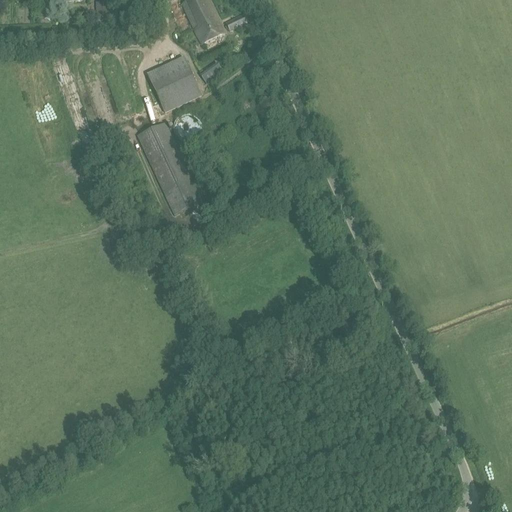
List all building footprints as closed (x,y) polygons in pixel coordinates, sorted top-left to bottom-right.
[(207,0),(192,0),(182,5),(202,46),(225,35),(207,0)] [(117,3),(96,3),(96,20),(117,20),(117,3)] [(245,16),(226,25),(229,33),(248,24),(245,16)] [(184,59),(147,76),(165,115),(202,98),(184,59)] [(165,124),(137,137),(174,217),(202,204),(165,124)] [(208,134),(202,137),(205,145),(211,142),(212,143),(223,138),(218,124),(206,129),(208,134)]
